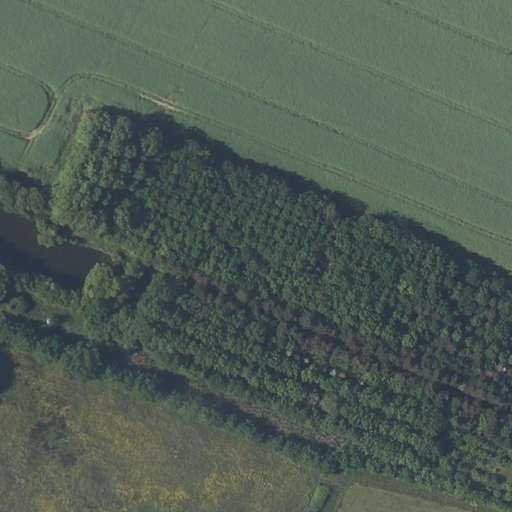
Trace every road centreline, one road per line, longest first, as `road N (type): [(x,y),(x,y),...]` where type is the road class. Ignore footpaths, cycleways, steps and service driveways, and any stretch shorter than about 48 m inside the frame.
road 1 (track): [(511,414),(160,274),(105,316),(0,302)]
road 2 (track): [(361,477),(306,444),(91,349),(57,310)]
road 3 (track): [(330,511),(342,484),(361,477),(492,511)]
